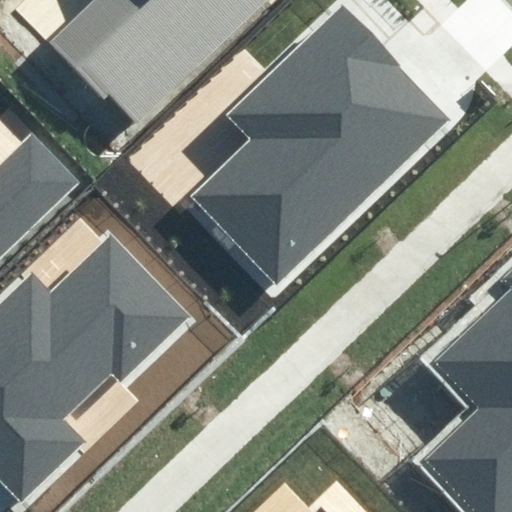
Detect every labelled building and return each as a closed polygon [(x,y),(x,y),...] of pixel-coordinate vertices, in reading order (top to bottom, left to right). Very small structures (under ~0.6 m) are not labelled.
[(94,0),(51,40),(139,132),(277,0),(94,0)] [(248,143),(192,196),(276,284),(449,118),(346,10),(229,122),(248,143)] [(0,158),(0,256),(82,181),(33,129),(0,158)] [(53,284),(35,265),(0,297),(0,493),(9,503),(77,440),(58,420),(112,369),(124,382),(191,319),(109,232),(53,284)] [(473,405),(413,461),(460,511),(511,511),(511,270),(501,280),(511,291),(433,363),(473,405)]
